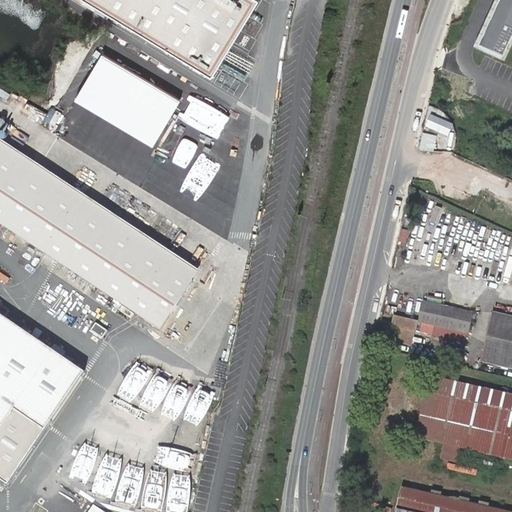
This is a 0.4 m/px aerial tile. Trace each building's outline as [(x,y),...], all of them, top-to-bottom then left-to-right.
[(77,0),(211,81),(259,2),(254,0),(77,0)] [(511,41),(511,0),(498,0),(476,49),(503,61),(511,41)] [(100,126),(156,156),(187,98),(131,68),(100,126)] [(428,119),(423,130),(446,140),(452,129),(428,119)] [(0,221),(166,330),(205,271),(0,137),(0,221)] [(103,159),(136,172),(140,163),(133,160),(137,149),(111,138),(103,159)] [(422,299),(417,319),(466,330),(470,310),(422,299)] [(0,475),(12,483),(90,370),(0,308),(0,475)] [(511,365),(511,313),(490,309),(479,358),(511,365)] [(393,314),(390,326),(412,332),(414,319),(393,314)] [(511,391),(432,373),(419,435),(447,442),(444,457),(459,461),(463,446),(511,456),(511,391)] [(180,428),(192,391),(172,385),(161,422),(180,428)] [(185,428),(203,433),(212,401),(195,396),(185,428)] [(199,461),(204,440),(186,436),(181,457),(199,461)] [(182,494),(196,482),(173,456),(160,468),(182,494)] [(511,511),(511,510),(407,486),(400,511),(511,511)]
